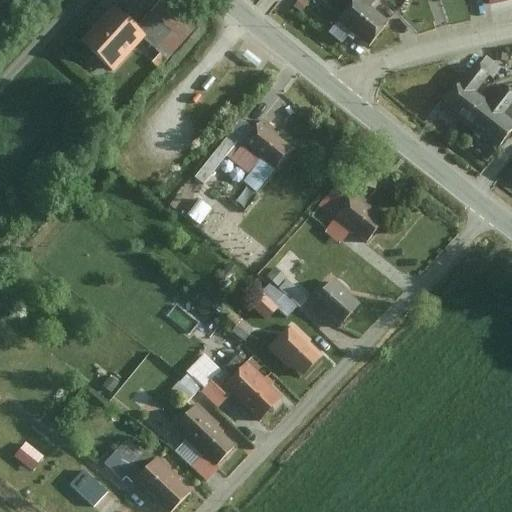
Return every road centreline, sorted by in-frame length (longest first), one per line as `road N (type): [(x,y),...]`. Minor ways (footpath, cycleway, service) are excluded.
road 1 (residential): [(490,213),(209,511)]
road 2 (tertiary): [(348,100),(490,213)]
road 3 (residential): [(348,100),(400,59),(511,36)]
road 4 (tertiary): [(226,0),(348,100)]
